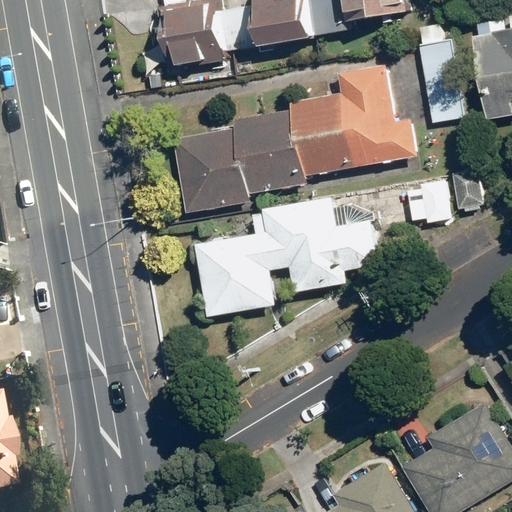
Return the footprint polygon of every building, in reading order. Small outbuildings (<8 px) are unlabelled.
[(217,0),(206,0),(156,9),(167,70),(227,60),(217,0)] [(309,0),(252,0),(261,46),(316,37),(309,0)] [(406,0),(341,0),(345,22),(408,12),(406,0)] [(511,27),(473,34),(487,118),(511,113),(511,27)] [(446,40),(415,45),(428,121),(459,116),(446,40)] [(235,127),(174,138),(187,213),(252,201),(251,193),(309,183),(307,174),(418,154),(411,116),(396,119),(385,63),(338,71),(341,92),(290,101),(291,109),(234,119),(235,127)] [(474,167),(448,171),(455,209),(480,204),(474,167)] [(418,186),(403,189),(408,218),(423,215),(424,221),(449,217),(442,178),(417,182),(418,186)] [(270,230),(198,242),(210,315),(279,303),(273,269),(292,265),(296,290),(350,281),(348,268),(380,263),(373,219),(339,225),(334,195),(266,206),(270,230)] [(448,511),(511,473),(511,449),(482,400),(424,435),(430,444),(397,464),(426,511),(448,511)] [(0,481),(10,479),(5,452),(10,451),(3,412),(0,412),(0,481)] [(413,511),(382,460),(330,491),(337,502),(319,511),(304,511),(302,508),(294,511),(413,511)]
